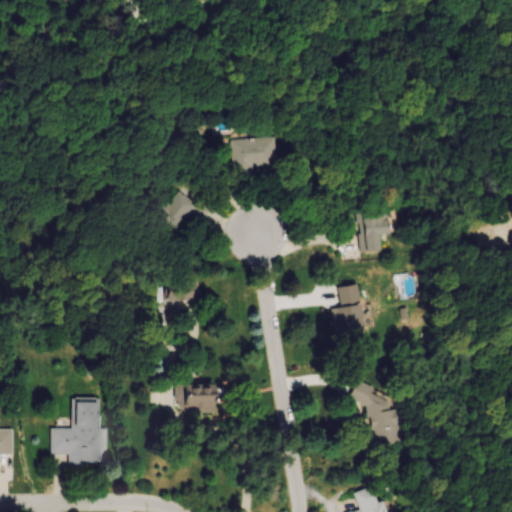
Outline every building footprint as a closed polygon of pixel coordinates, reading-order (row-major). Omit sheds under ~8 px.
[(279,168),(278,138),(234,140),(235,177),(255,176),(255,169),(279,168)] [(199,208),(185,193),(153,224),(167,239),(199,208)] [(390,236),(389,212),(359,214),(360,254),(382,253),(381,237),(390,236)] [(192,300),(192,286),(173,286),(173,300),(192,300)] [(341,310),(332,311),(336,340),(365,336),(359,287),(339,289),(341,310)] [(184,385),(184,413),(216,413),(216,385),(184,385)] [(374,449),(404,445),(397,390),(355,395),(356,406),(368,405),(374,449)] [(107,464),(107,429),(98,429),(99,399),(72,399),(72,430),(51,430),(50,455),(68,456),(68,469),(98,469),(98,464),(107,464)] [(0,456),(13,456),(13,430),(0,430),(0,456)] [(389,511),(387,502),(379,505),(375,489),(356,494),(360,511),(389,511)]
